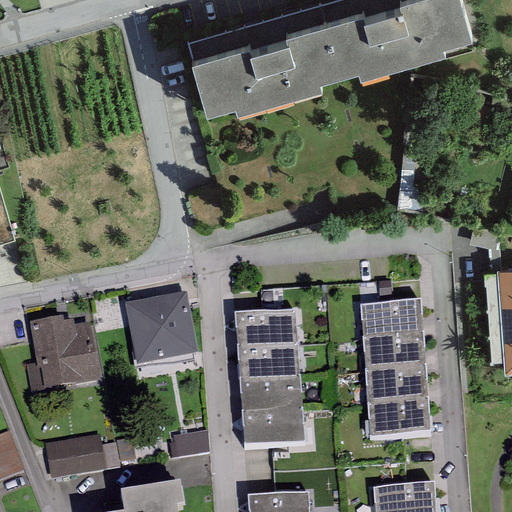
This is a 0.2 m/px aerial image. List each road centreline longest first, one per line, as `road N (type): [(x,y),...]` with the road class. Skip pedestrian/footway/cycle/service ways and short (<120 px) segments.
road 1 (residential): [(131,4),(178,244),(172,260),(148,274),(0,301)]
road 2 (residential): [(0,43),(131,4)]
